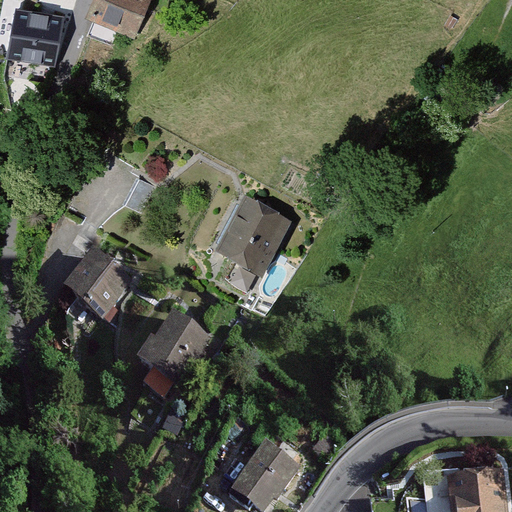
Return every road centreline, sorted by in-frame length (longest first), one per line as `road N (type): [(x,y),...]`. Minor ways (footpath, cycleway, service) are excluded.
road 1 (residential): [(90,0),(15,220),(7,274),(16,362)]
road 2 (tertiary): [(323,511),(372,452),(431,426),(511,426)]
